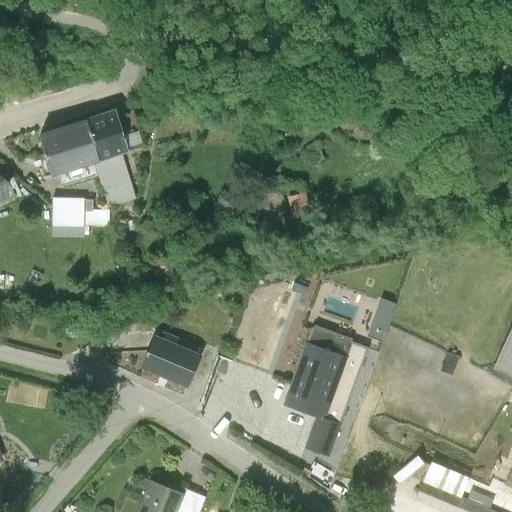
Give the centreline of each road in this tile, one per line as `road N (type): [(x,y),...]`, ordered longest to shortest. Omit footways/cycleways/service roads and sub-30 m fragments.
road 1 (unclassified): [(147,0),(137,74),(118,101),(0,144)]
road 2 (unclassified): [(291,511),(144,417)]
road 3 (unclassified): [(144,417),(0,371)]
road 4 (unclassified): [(144,417),(63,511)]
